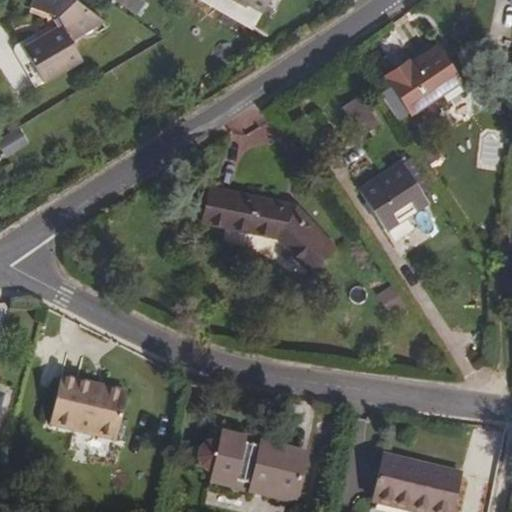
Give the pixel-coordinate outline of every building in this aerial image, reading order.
[(57,17),(62,26),(23,48),(42,83),(81,61),(69,40),(104,20),(74,0),(33,0),(30,8),(57,17)] [(112,0),(137,17),(148,2),(145,0),(112,0)] [(233,0),(246,7),(247,5),(263,14),(270,0),(233,0)] [(405,68),(403,64),(386,76),(411,114),(459,82),(436,47),(405,68)] [(342,107),(361,136),(379,124),(360,96),(342,107)] [(309,155),(323,145),(303,116),(289,125),(309,155)] [(401,162),(358,190),(386,231),(428,203),(422,193),(432,187),(412,157),(402,164),(401,162)] [(202,223),(277,238),(308,272),(333,248),(295,206),(208,189),(202,223)] [(393,287),(378,293),(388,318),(403,312),(393,287)] [(49,426),(116,441),(126,397),(91,389),(91,386),(59,379),(49,426)] [(91,389),(126,397),(126,393),(91,386),(91,389)] [(247,441),(222,435),(220,443),(217,442),(213,442),(210,443),(207,444),(202,448),(199,454),(198,461),(199,466),(202,469),(206,473),(212,475),(209,485),(266,499),(267,493),(295,500),(306,456),(258,444),(256,450),(245,447),(247,441)] [(382,457),(371,503),(408,511),(451,511),(460,475),(382,457)] [(294,506),(295,500),(267,493),(266,499),(294,506)]
